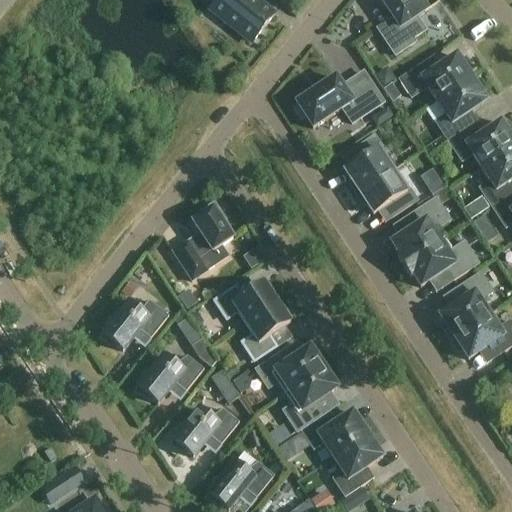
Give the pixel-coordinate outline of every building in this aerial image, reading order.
[(252,44),(274,18),(251,0),(218,0),(210,11),(252,44)] [(378,0),(393,21),(377,32),(395,58),(415,45),(412,42),(425,33),(416,20),(426,13),(417,0),(378,0)] [(427,90),(437,104),(471,81),(456,58),(436,72),(429,61),(399,82),(411,100),(427,90)] [(387,69),(375,77),(383,88),(395,81),(387,69)] [(383,105),(364,76),(342,90),(335,80),(296,106),(298,109),(293,112),(301,122),(305,120),(313,131),(342,112),(352,126),(383,105)] [(449,144),(474,128),(466,117),(486,104),(471,81),(437,104),(446,118),(436,125),(449,144)] [(387,110),(372,120),(377,129),(393,119),(387,110)] [(481,171),(511,150),(511,142),(500,125),(481,138),(474,128),(449,144),(461,164),(471,157),(481,171)] [(356,197),(392,174),(378,152),(382,150),(374,139),(348,156),(355,167),(344,174),(351,184),(349,186),(356,197)] [(493,211),(511,198),(511,185),(511,184),(511,182),(511,150),(481,171),(490,185),(480,192),(493,211)] [(392,174),(356,197),(364,209),(366,207),(373,217),(383,211),(391,221),(417,204),(410,193),(406,195),(392,174)] [(488,209),(481,198),(463,210),(470,221),(488,209)] [(511,198),(493,211),(506,230),(511,226),(511,198)] [(404,269),(440,246),(433,235),(450,224),(435,201),(410,218),(418,229),(392,246),(399,258),(397,259),(404,269)] [(227,260),(221,249),(233,242),(222,225),(225,223),(214,206),(200,215),(202,218),(192,225),(201,238),(173,256),(191,284),(205,274),(227,260)] [(479,235),(489,228),(483,218),(472,225),(479,235)] [(440,246),(404,269),(411,280),(413,278),(421,290),(446,273),(454,284),(479,267),(464,245),(447,256),(440,246)] [(450,343),(489,318),(479,304),(491,296),(479,277),(461,289),(468,300),(439,319),(445,328),(442,330),(450,343)] [(245,327),(277,306),(274,302),(276,301),(268,289),(266,290),(263,286),(242,300),(236,290),(214,304),(226,323),(237,315),(245,327)] [(186,291),(176,297),(186,311),(196,304),(186,291)] [(168,320),(148,304),(139,315),(129,307),(113,326),(110,324),(102,342),(116,348),(123,354),(139,333),(150,342),(168,320)] [(277,306),(245,327),(253,339),(242,346),(254,364),(275,350),(269,340),(290,326),(287,322),(289,320),(281,309),(279,310),(277,306)] [(187,321),(182,314),(174,323),(178,327),(187,321)] [(197,329),(204,324),(198,315),(190,320),(197,329)] [(489,318),(450,343),(458,356),(462,353),(468,362),(496,344),(504,355),(511,349),(511,327),(510,324),(498,332),(489,318)] [(201,341),(192,348),(201,360),(211,370),(217,364),(201,341)] [(284,397),(327,369),(319,357),(315,359),(310,351),(287,366),(281,356),(255,373),(268,392),(277,386),(284,397)] [(204,373),(187,359),(174,368),(164,360),(148,379),(145,378),(137,395),(151,401),(158,407),(174,387),(185,395),(204,373)] [(234,367),(227,372),(232,380),(239,375),(234,367)] [(300,434),(323,419),(314,406),(336,391),(331,383),(334,381),(327,369),(284,397),(292,408),(282,414),(297,436),(300,434)] [(249,390),(250,385),(245,376),(234,384),(241,395),(249,390)] [(239,426),(222,412),(209,421),(199,413),(184,432),(180,431),(172,448),(186,454),(193,460),(209,440),(220,449),(239,426)] [(332,461),(367,438),(352,415),(332,428),(325,418),(323,419),(300,434),(313,454),(323,447),(332,461)] [(367,438),(332,461),(342,475),(332,482),(345,501),(369,484),(363,474),(382,461),(367,438)] [(290,459),(282,447),(275,451),(284,464),(290,459)] [(274,479),(257,465),(245,475),(234,466),(219,485),(215,484),(208,501),(221,507),(226,511),(229,511),(245,493),(256,502),(274,479)] [(74,471),(49,488),(58,501),(83,485),(74,471)] [(362,491),(341,505),(345,511),(353,511),(369,502),(362,491)] [(317,511),(327,511),(335,507),(326,493),(312,503),(317,511)] [(101,511),(94,502),(78,511),(101,511)]
